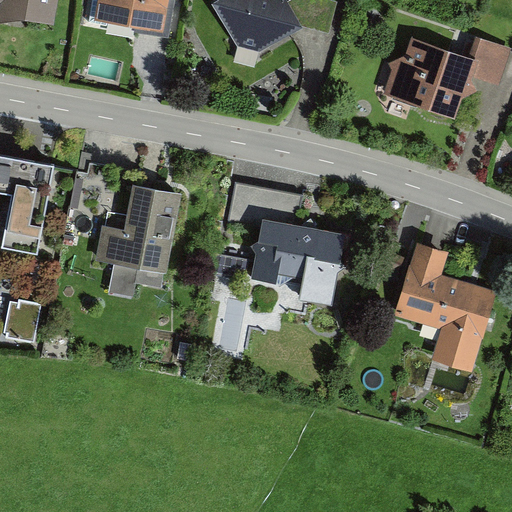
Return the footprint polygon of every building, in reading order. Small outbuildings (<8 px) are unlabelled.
[(65,0),(10,0),(7,14),(60,26),(65,0)] [(104,0),(101,14),(165,30),(172,0),(104,0)] [(299,0),(224,0),(241,34),(266,41),(309,25),(299,0)] [(398,90),(469,114),(489,54),(418,30),(398,90)] [(0,264),(38,273),(56,184),(0,172),(0,264)] [(193,191),(144,181),(135,222),(108,217),(101,252),(177,268),(193,191)] [(363,228),(274,212),(263,270),(306,278),(303,294),(349,302),(363,228)] [(455,247),(427,239),(410,307),(456,319),(448,349),(491,360),(511,283),(450,268),(455,247)] [(39,335),(42,302),(12,299),(9,333),(39,335)]
